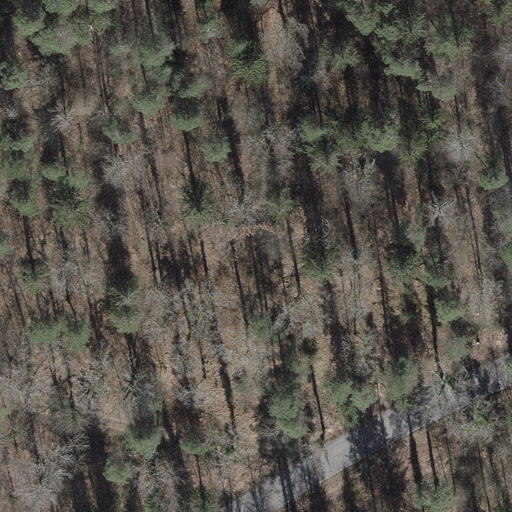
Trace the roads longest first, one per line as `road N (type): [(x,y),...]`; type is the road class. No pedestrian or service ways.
road 1 (track): [(0,400),(272,456),(310,473)]
road 2 (tertiary): [(241,511),(511,368)]
